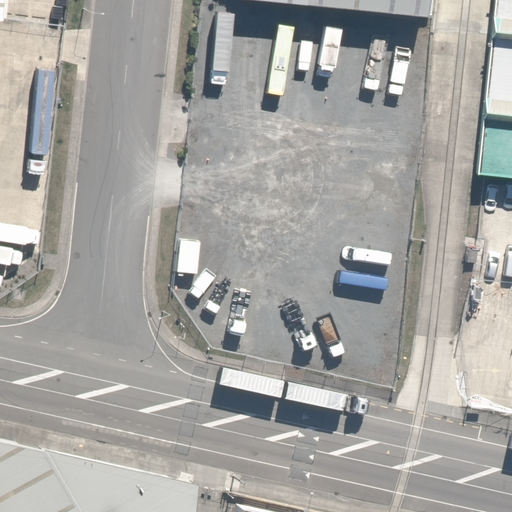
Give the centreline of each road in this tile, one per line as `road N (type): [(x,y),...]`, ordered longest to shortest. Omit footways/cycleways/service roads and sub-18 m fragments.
road 1 (unclassified): [(86,392),(407,480),(511,500)]
road 2 (unclassified): [(86,392),(132,0)]
